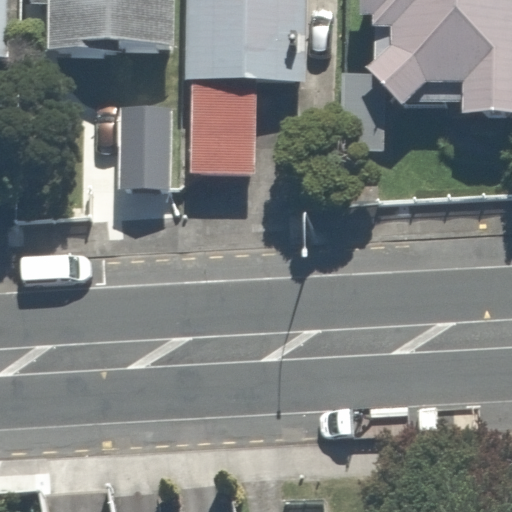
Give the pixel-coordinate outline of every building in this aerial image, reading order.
[(0,0),(0,67),(27,69),(29,0),(0,0)] [(42,0),(43,18),(60,18),(60,77),(152,78),(152,60),(186,60),(186,0),(42,0)] [(204,0),(202,191),(271,192),(272,136),(309,137),(309,101),(323,101),(324,0),(204,0)] [(384,89),(415,121),(472,124),(472,139),(511,139),(511,0),(373,0),(373,36),(384,36),(384,89)] [(185,122),(118,118),(114,196),(181,199),(185,122)]
